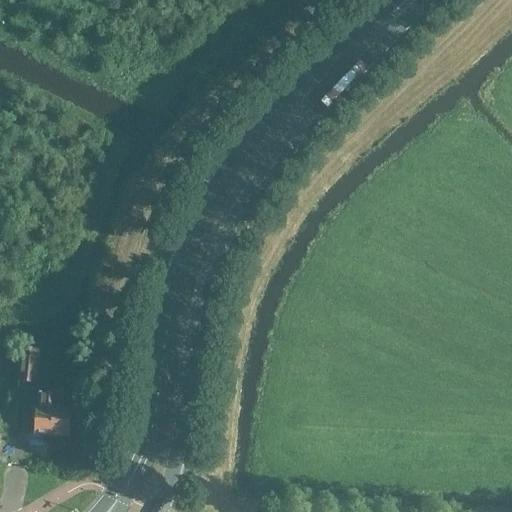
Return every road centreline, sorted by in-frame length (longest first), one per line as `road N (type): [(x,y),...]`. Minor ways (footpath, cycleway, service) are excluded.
road 1 (secondary): [(158,511),(176,459),(198,306),(234,218),(290,140),(426,0)]
road 2 (secondary): [(394,0),(264,121),(213,187),(164,301),(141,439)]
road 3 (track): [(269,0),(185,75),(142,91),(0,30)]
